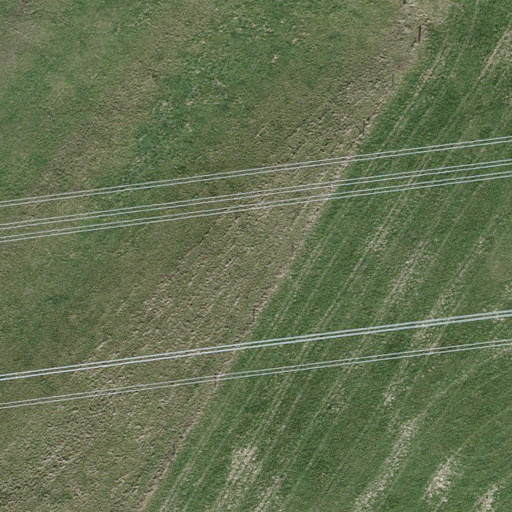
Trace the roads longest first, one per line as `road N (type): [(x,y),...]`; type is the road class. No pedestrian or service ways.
road 1 (track): [(511,332),(473,120)]
road 2 (track): [(429,0),(450,22),(473,120)]
